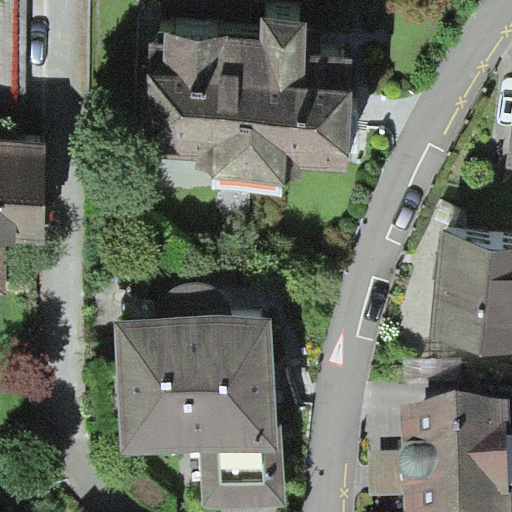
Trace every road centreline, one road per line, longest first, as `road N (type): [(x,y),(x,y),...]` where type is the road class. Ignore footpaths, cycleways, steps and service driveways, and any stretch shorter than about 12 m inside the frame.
road 1 (residential): [(310,511),(386,196),(507,0)]
road 2 (unclassified): [(126,511),(53,424),(53,0)]
